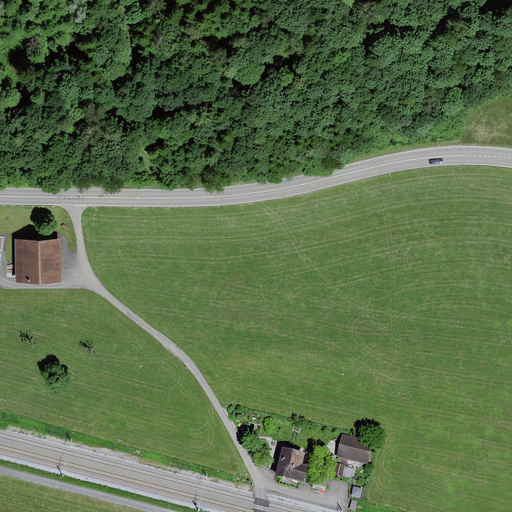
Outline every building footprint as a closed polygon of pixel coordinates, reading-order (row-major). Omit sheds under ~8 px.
[(62,238),(16,240),(18,282),(64,280),(62,238)] [(373,441),(343,434),(337,457),(368,464),(373,441)] [(305,453),(282,447),(275,476),(304,483),(308,466),(302,464),(305,453)] [(354,468),(336,463),(333,474),(351,478),(354,468)] [(315,476),(312,488),(325,491),(328,479),(315,476)] [(363,489),(354,486),(352,495),(361,497),(363,489)] [(358,502),(352,500),(350,510),(356,511),(358,502)]
